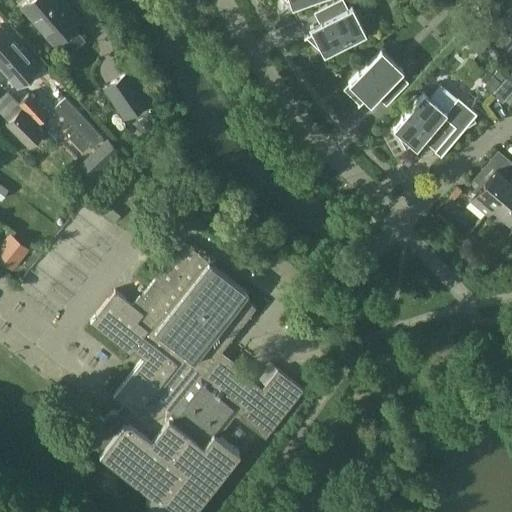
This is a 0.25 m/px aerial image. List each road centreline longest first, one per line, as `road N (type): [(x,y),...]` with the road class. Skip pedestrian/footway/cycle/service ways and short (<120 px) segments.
road 1 (residential): [(401,222),(306,128),(221,0)]
road 2 (residential): [(401,222),(487,138),(511,129)]
